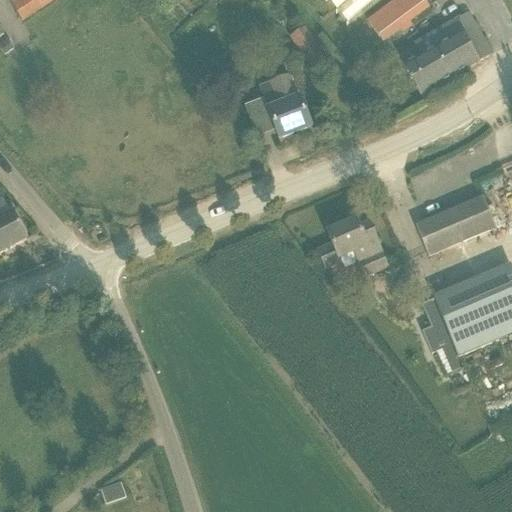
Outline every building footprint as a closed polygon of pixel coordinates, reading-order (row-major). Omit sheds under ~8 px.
[(11,0),(19,15),(50,0),(11,0)] [(325,0),(348,27),(379,0),(325,0)] [(424,0),(395,0),(367,22),(384,43),(399,31),(402,34),(413,26),(410,23),(430,8),(424,0)] [(404,68),(420,97),(478,64),(478,63),(492,55),(468,14),(415,44),(423,57),(404,68)] [(288,37),(308,68),(325,57),(305,26),(288,37)] [(268,112),(279,140),(311,128),(300,99),(296,101),(287,76),(270,83),(280,107),(268,112)] [(495,229),(483,199),(415,227),(428,257),(495,229)] [(0,254),(27,240),(12,212),(10,213),(3,200),(0,201),(0,254)] [(344,265),(341,259),(354,254),(358,265),(356,265),(362,279),(387,269),(369,226),(360,230),(357,222),(327,234),(332,246),(318,252),(326,272),(344,265)] [(511,336),(511,269),(510,266),(433,299),(438,310),(458,359),(511,336)] [(106,505),(127,498),(122,482),(101,489),(106,505)]
